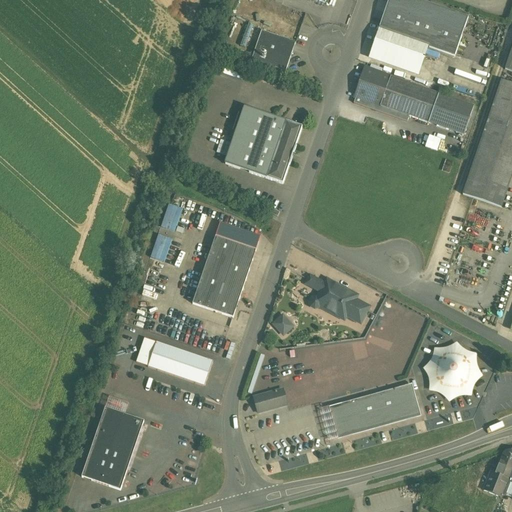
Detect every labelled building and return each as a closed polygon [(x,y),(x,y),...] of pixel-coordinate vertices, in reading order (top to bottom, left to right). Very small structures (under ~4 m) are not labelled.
[(468,19),(414,0),(388,0),(378,31),(426,47),(455,57),(468,19)] [(426,47),(378,31),(370,53),(419,69),(426,47)] [(295,44),(261,33),(251,61),(285,73),(295,44)] [(382,70),(371,66),(369,71),(380,75),(382,70)] [(369,71),(366,70),(355,99),(380,107),(390,78),(380,75),(369,71)] [(438,95),(390,78),(380,107),(409,117),(428,124),(438,95)] [(511,85),(501,82),(462,196),(501,209),(511,175),(511,85)] [(473,107),(438,95),(428,124),(463,136),(473,107)] [(380,107),(355,99),(353,105),(407,123),(409,117),(380,107)] [(256,113),(245,109),(234,140),(245,144),(256,113)] [(302,129),(256,113),(245,144),(234,140),(225,166),(282,186),(289,167),(290,167),(296,148),(295,148),(302,129)] [(174,232),(181,209),(166,204),(159,228),(174,232)] [(279,214),(272,210),(270,215),(277,218),(279,214)] [(156,234),(149,258),(165,263),(172,239),(156,234)] [(233,319),(254,252),(215,238),(193,306),(233,319)] [(466,256),(481,262),(487,243),(473,238),(466,256)] [(322,286),(312,280),(311,279),(309,280),(306,285),(320,293),(323,287),(322,287),(322,286)] [(336,287),(328,283),(327,282),(326,283),(325,284),(325,285),(324,285),(323,285),(322,285),(322,286),(322,287),(323,287),(320,293),(316,300),(315,299),(313,300),(311,301),(310,303),(310,305),(310,307),(312,308),(313,309),(315,309),(317,309),(319,307),(342,320),(343,320),(344,320),(345,319),(346,317),(359,323),(360,323),(361,322),(367,311),(367,310),(367,309),(366,308),(356,303),(355,302),(355,301),(355,299),(355,298),(354,297),(346,293),(345,292),(344,293),(343,294),(336,290),(337,289),(337,288),(336,288),(336,287)] [(294,330),(283,318),(271,328),(282,341),(294,330)] [(213,363),(156,344),(147,368),(204,388),(213,363)] [(453,347),(450,348),(448,349),(444,350),(439,351),(434,350),(433,356),(431,362),(427,366),(422,370),(426,375),(428,381),(429,387),(428,393),(432,393),(435,394),(439,395),(442,397),(443,398),(445,400),(447,402),(449,404),(451,402),(454,400),(458,399),(461,398),(466,397),(471,398),(472,392),(474,386),(478,381),(483,378),(479,373),(477,367),(476,361),(477,355),(473,355),(470,354),(467,353),(464,351),(462,350),(460,348),(459,347),(457,344),(453,347)] [(247,375),(255,379),(264,356),(256,353),(247,375)] [(409,387),(331,408),(339,437),(417,416),(409,387)] [(282,391),(253,399),(258,414),(286,406),(282,391)] [(323,402),(324,406),(369,395),(368,391),(323,402)] [(128,405),(109,398),(106,410),(124,416),(128,405)] [(106,410),(105,410),(81,479),(120,492),(138,440),(141,441),(142,436),(139,435),(144,423),(124,416),(106,410)] [(511,451),(506,452),(504,453),(502,459),(509,466),(511,460),(511,451)] [(511,466),(509,466),(502,459),(495,475),(490,473),(483,491),(501,498),(507,483),(511,469),(511,466)]
